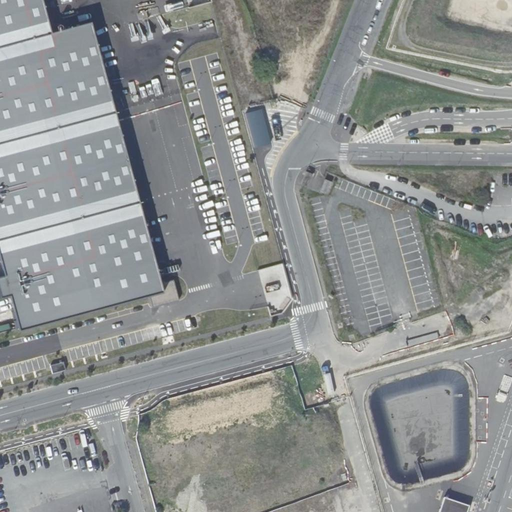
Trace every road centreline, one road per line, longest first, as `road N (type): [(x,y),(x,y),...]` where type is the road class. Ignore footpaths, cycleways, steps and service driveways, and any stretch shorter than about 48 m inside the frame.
road 1 (unclassified): [(102,388),(311,329),(315,307),(284,168),(317,123),(367,0)]
road 2 (unknown): [(511,211),(466,211),(356,178),(333,152)]
road 3 (unknown): [(345,361),(364,497),(358,511)]
road 4 (unclassified): [(102,388),(135,511)]
